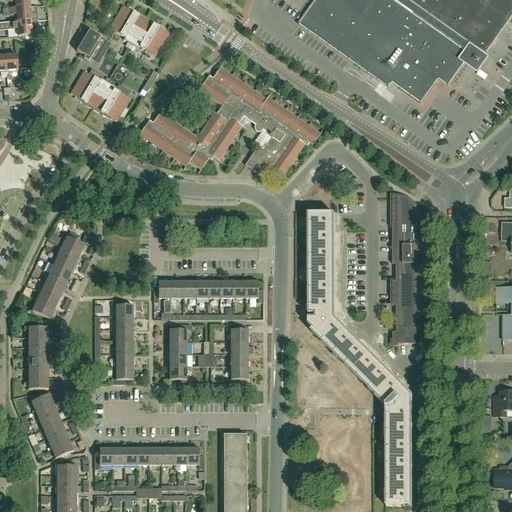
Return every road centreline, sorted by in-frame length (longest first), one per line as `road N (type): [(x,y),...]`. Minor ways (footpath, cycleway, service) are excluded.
road 1 (tertiary): [(458,193),(168,0)]
road 2 (unclassified): [(273,210),(257,196),(158,182),(95,152)]
road 3 (tertiary): [(457,371),(458,193)]
road 4 (unclassified): [(275,421),(282,252)]
road 5 (residential): [(374,221),(373,184),(333,154),(273,210)]
road 6 (residential): [(275,421),(110,420)]
road 7 (tertiary): [(458,511),(457,371)]
road 8 (residential): [(282,252),(156,255)]
